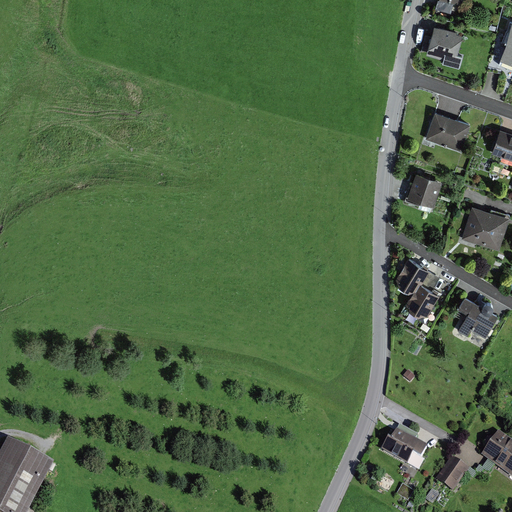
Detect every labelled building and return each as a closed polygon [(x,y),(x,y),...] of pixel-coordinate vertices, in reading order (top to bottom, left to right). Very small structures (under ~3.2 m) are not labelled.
[(460,15),(463,0),(437,0),(435,8),(460,15)] [(463,35),(434,27),(426,56),(455,64),(463,35)] [(511,27),(508,43),(500,64),(511,68),(511,27)] [(457,159),(466,131),(429,119),(420,147),(457,159)] [(511,141),(496,135),(487,159),(511,168),(511,141)] [(437,187),(410,178),(401,206),(429,214),(437,187)] [(493,257),(505,224),(468,211),(457,245),(493,257)] [(435,300),(418,291),(426,276),(403,264),(389,291),(407,300),(400,314),(422,325),(435,300)] [(462,342),(466,335),(480,344),(486,334),(487,334),(494,321),(458,300),(451,313),(462,320),(453,337),(462,342)] [(423,456),(392,436),(379,456),(411,476),(423,456)] [(511,480),(511,450),(493,437),(476,461),(509,485),(511,480)] [(32,511),(56,463),(9,440),(0,457),(0,511),(32,511)] [(466,476),(448,463),(432,485),(450,498),(466,476)]
